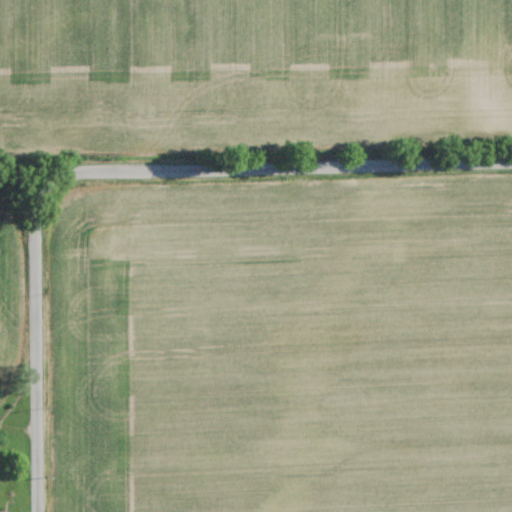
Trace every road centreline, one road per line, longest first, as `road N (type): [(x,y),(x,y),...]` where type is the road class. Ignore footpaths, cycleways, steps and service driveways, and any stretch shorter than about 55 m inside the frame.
road 1 (residential): [(511,160),(84,171)]
road 2 (residential): [(84,171),(55,181),(37,210),(39,511)]
road 3 (residential): [(209,169),(201,0)]
